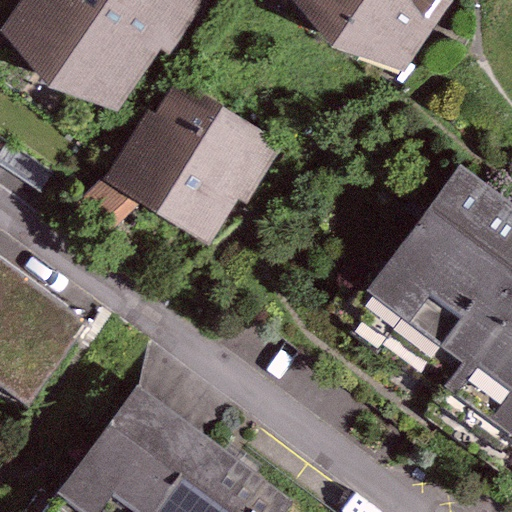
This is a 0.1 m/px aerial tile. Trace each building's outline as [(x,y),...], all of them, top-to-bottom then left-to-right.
[(183,0),(43,0),(26,25),(39,34),(40,48),(86,79),(100,77),(112,85),(152,30),(161,36),(185,1),(183,0)] [(322,0),(323,7),(369,38),(383,35),(399,46),(431,0),(322,0)] [(177,95),(133,168),(208,214),(228,180),(245,190),(268,151),(177,95)] [(511,209),(461,172),(350,321),(443,389),(427,410),(501,465),(511,450),(511,209)] [(0,266),(0,365),(32,387),(78,320),(0,266)] [(138,392),(49,511),(277,511),(286,501),(138,392)]
